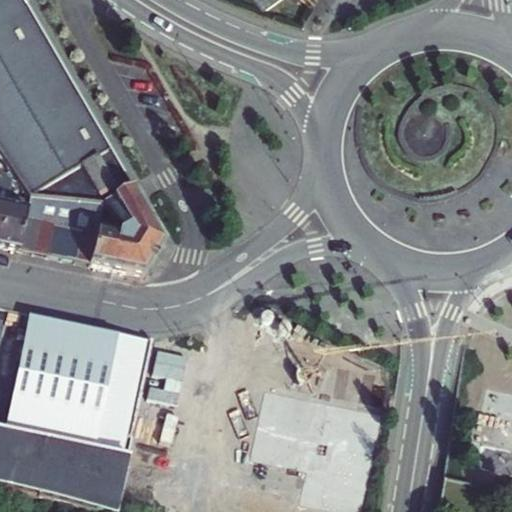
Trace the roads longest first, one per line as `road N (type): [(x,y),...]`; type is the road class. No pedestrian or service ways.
road 1 (tertiary): [(121,0),(281,84),(323,144)]
road 2 (tertiary): [(376,50),(313,55),(263,46),(167,0)]
road 3 (residential): [(324,167),(295,218),(184,303)]
road 4 (residential): [(184,303),(297,250),(366,243)]
road 5 (residential): [(0,281),(134,307),(184,303)]
road 6 (secondary): [(391,260),(423,343),(419,439)]
road 7 (secondary): [(419,439),(455,303),(477,268)]
